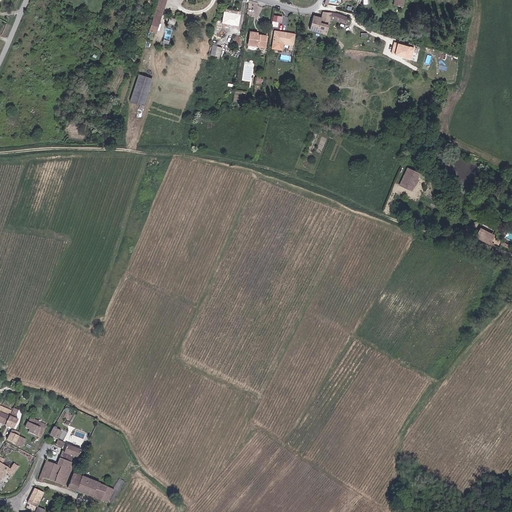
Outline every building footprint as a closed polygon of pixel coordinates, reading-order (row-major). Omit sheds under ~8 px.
[(162,14),(164,15),(168,0),(160,0),(156,12),(162,14)] [(241,16),(227,12),(225,21),(239,24),(241,16)] [(313,17),(313,18),(310,30),(327,36),(330,22),(345,27),(349,20),(340,15),(322,12),(321,19),(313,17)] [(286,43),(295,44),(296,34),(277,31),(276,43),(275,48),(284,50),(286,43)] [(261,33),(254,32),(252,43),(261,44),(261,47),(268,48),(270,36),(264,35),(261,35),(261,33)] [(415,48),(394,42),(391,54),(412,60),(415,48)] [(141,75),(133,101),(146,105),(155,79),(141,75)] [(405,163),(398,180),(410,185),(417,167),(405,163)] [(497,232),(485,226),(481,234),(493,240),(497,232)] [(11,409),(0,404),(0,419),(5,421),(11,409)] [(11,409),(5,421),(13,424),(18,416),(14,415),(16,410),(11,409)] [(43,421),(31,414),(24,424),(30,428),(29,430),(40,436),(44,428),(45,427),(47,423),(43,421)] [(11,426),(8,433),(6,435),(16,441),(17,438),(20,434),(18,433),(13,430),(15,428),(11,426)] [(62,431),(55,427),(52,434),(59,438),(62,431)] [(66,443),(62,441),(61,441),(58,446),(64,449),(66,443)] [(61,460),(75,465),(80,452),(69,447),(67,450),(66,454),(64,453),(61,460)] [(0,482),(7,472),(13,476),(22,465),(17,462),(13,469),(2,463),(5,458),(0,455),(0,482)] [(75,465),(61,460),(58,467),(72,472),(72,471),(75,465)] [(67,485),(72,472),(58,467),(49,463),(43,477),(41,481),(46,483),(47,478),(67,485)] [(115,488),(85,476),(76,473),(70,487),(79,491),(96,498),(99,490),(106,493),(103,500),(109,503),(115,488)] [(115,488),(109,503),(113,504),(123,480),(118,479),(115,488)] [(43,507),(48,494),(38,490),(32,503),(43,507)]
